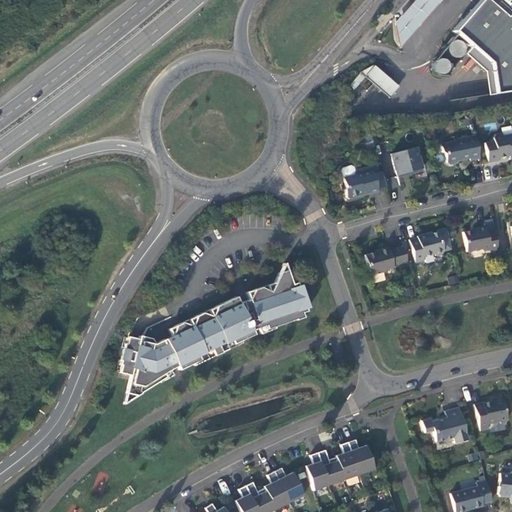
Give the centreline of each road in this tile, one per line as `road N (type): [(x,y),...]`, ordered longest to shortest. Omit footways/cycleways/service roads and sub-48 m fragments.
road 1 (secondary): [(0,476),(55,428),(108,310),(162,233)]
road 2 (residential): [(374,391),(135,511)]
road 3 (trunk): [(0,152),(195,0)]
road 4 (trunk): [(156,0),(0,121)]
road 5 (residential): [(511,190),(320,237)]
road 6 (residential): [(320,237),(244,237),(170,303)]
road 7 (secondary): [(252,71),(217,60),(172,76),(150,117),(156,153)]
road 8 (trunk): [(0,184),(99,146),(156,153)]
road 9 (residential): [(320,237),(374,391)]
road 10 (residential): [(374,391),(511,360)]
